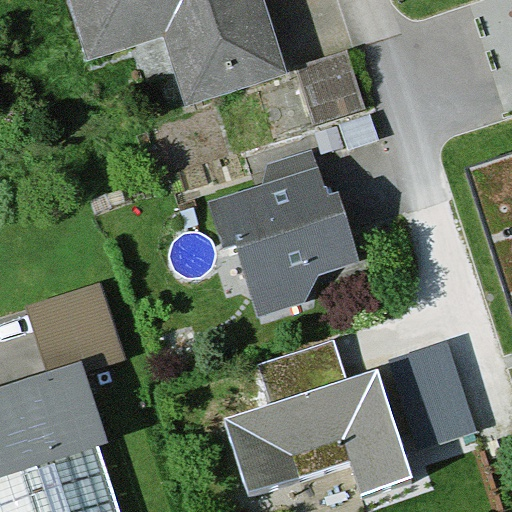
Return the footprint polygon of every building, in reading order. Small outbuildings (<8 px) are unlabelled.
[(241,0),(57,0),(82,76),(158,51),(181,122),(272,93),(241,0)] [(341,69),(292,84),(308,136),(357,121),(341,69)] [(511,164),(467,179),(511,314),(511,164)] [(312,187),(205,218),(218,263),(236,258),(256,329),(311,313),(304,289),(355,275),(337,213),(321,217),(312,187)] [(30,297),(41,373),(121,361),(110,285),(30,297)] [(400,354),(428,448),(479,433),(451,339),(400,354)] [(110,511),(71,383),(0,404),(0,511),(110,511)] [(374,384),(222,432),(246,507),(346,475),(357,509),(409,493),(374,384)]
